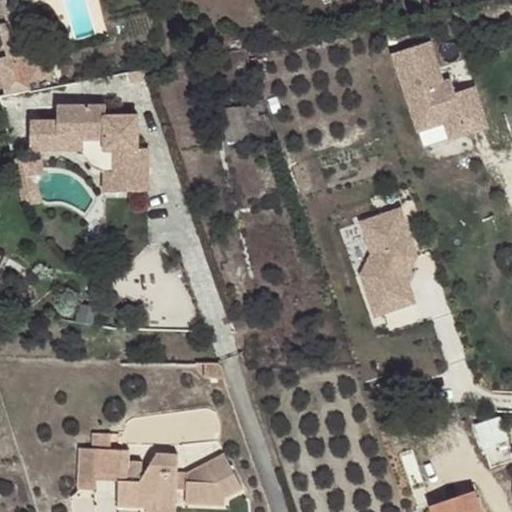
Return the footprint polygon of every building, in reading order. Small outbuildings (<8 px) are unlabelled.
[(432,37),(392,48),(415,131),(440,125),(442,134),(486,122),(473,75),(444,82),(432,37)] [(123,126),(123,116),(106,116),(106,106),(57,106),(58,122),(31,122),(31,150),(59,150),(59,135),(83,134),(83,139),(106,139),(115,148),(116,192),(149,192),(149,148),(138,149),(138,133),(130,133),(123,126)] [(130,133),(138,133),(138,116),(123,116),(123,126),(130,133)] [(106,192),(116,192),(115,148),(106,139),(83,139),(83,134),(59,135),(59,150),(83,150),(83,151),(84,152),(84,153),(84,154),(85,154),(85,155),(85,156),(86,156),(86,157),(86,158),(87,159),(87,160),(88,161),(88,160),(88,161),(89,162),(89,163),(90,163),(90,164),(91,164),(92,165),(92,166),(93,166),(94,166),(94,167),(94,168),(95,168),(96,168),(96,169),(97,169),(98,170),(99,170),(100,170),(100,171),(101,171),(102,171),(103,172),(104,172),(105,172),(106,192)] [(22,156),(13,158),(15,170),(24,168),(22,156)] [(30,200),(24,168),(15,170),(22,200),(24,201),(26,201),(28,200),(30,200)] [(427,298),(404,214),(365,225),(377,270),(348,278),(361,326),(404,314),(402,305),(427,298)] [(489,465),(511,459),(511,441),(505,414),(478,421),(489,465)] [(95,433),(94,449),(97,450),(112,451),(113,434),(95,433)] [(97,450),(94,449),(80,448),(78,488),(96,490),(97,480),(97,450)] [(112,451),(97,450),(97,480),(118,482),(130,483),(129,463),(130,451),(112,451)] [(142,463),(129,463),(130,483),(118,482),(117,508),(148,510),(149,501),(175,503),(175,492),(186,492),(185,506),(222,509),(222,503),(242,493),(225,458),(188,476),(179,475),(180,458),(157,456),(147,471),(142,471),(142,463)] [(431,508),(432,511),(479,511),(473,492),(431,508)] [(149,501),(148,510),(147,511),(174,511),(175,503),(149,501)]
